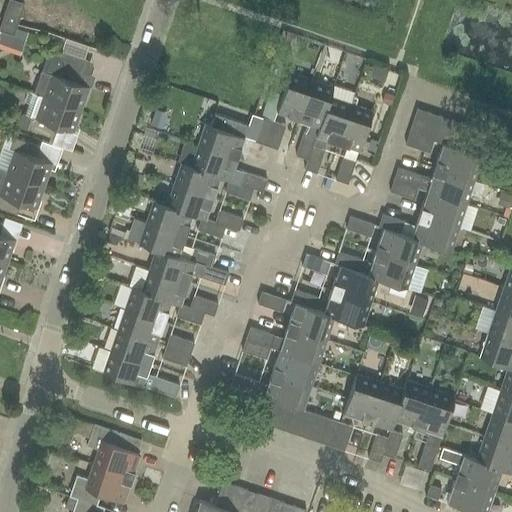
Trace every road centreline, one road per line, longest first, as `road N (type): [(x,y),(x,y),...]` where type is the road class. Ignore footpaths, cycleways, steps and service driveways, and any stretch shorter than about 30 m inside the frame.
road 1 (residential): [(188,428),(215,347),(245,305),(266,250),(332,200),(354,208),(376,197),(411,86)]
road 2 (unclassified): [(42,382),(168,0)]
road 3 (residential): [(417,511),(375,485),(234,435),(188,428)]
road 4 (residential): [(188,428),(42,382)]
road 5 (unclassified): [(9,511),(42,382)]
